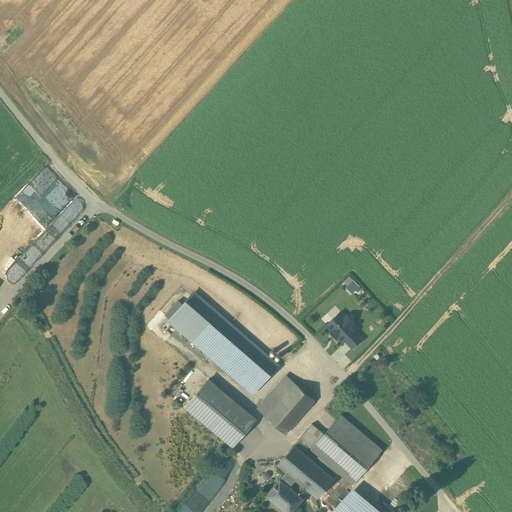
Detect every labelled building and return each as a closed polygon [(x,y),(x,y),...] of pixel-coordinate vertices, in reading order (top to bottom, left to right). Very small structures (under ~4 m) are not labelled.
[(345,286),(352,294),(360,287),(353,279),(345,286)] [(278,364),(194,291),(168,321),(252,394),(278,364)] [(345,317),(340,312),(326,325),(331,330),(330,331),(331,332),(332,331),(336,335),(335,337),(336,338),(337,337),(342,342),(356,329),(351,323),(353,322),(346,316),(345,317)] [(266,417),(295,384),(286,375),(256,408),(266,417)] [(250,423),(251,424),(256,418),(209,379),(204,385),(205,385),(204,386),(211,392),(212,391),(212,392),(219,398),(220,398),(220,399),(227,405),(227,404),(228,405),(227,405),(234,411),(235,410),(235,411),(235,412),(242,417),(243,417),(243,418),(250,424),(250,423)] [(295,384),(266,417),(285,433),(314,400),(295,384)] [(227,405),(220,399),(220,398),(219,398),(212,392),(212,391),(211,392),(204,386),(205,385),(204,385),(203,385),(203,386),(186,407),(185,407),(186,408),(193,413),(193,414),(193,415),(194,414),(201,420),(200,420),(201,421),(208,426),(208,427),(209,427),(216,433),(216,434),(217,433),(224,439),(223,440),(224,440),(225,440),(232,446),(231,446),(232,447),(233,446),(232,446),(250,425),(251,424),(250,423),(250,424),(243,418),(243,417),(242,417),(235,412),(235,411),(235,410),(234,411),(227,405),(228,405),(227,404),(227,405)] [(324,434),(311,449),(339,473),(352,484),(381,449),(340,415),(324,434)] [(339,473),(311,449),(324,434),(312,424),(294,445),(333,479),(339,473)] [(333,479),(294,445),(278,464),(287,471),(280,478),(303,498),(309,490),(318,497),(327,486),(333,479)] [(280,478),(279,479),(266,495),(266,494),(266,495),(266,496),(267,496),(285,511),(291,511),(302,499),(303,499),(303,498),(280,478)] [(372,511),(350,493),(334,511),(372,511)]
